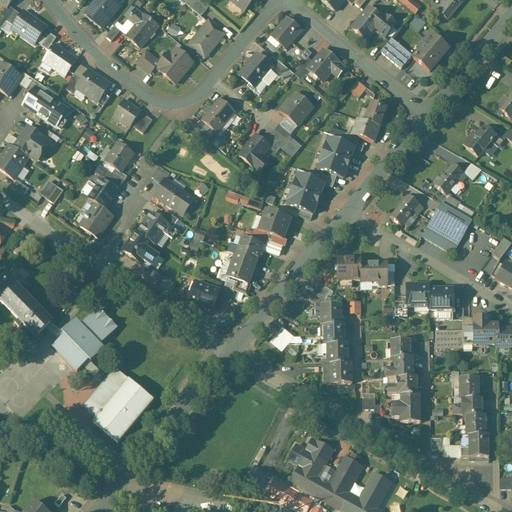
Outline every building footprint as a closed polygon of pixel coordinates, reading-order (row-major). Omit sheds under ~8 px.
[(0,0),(0,6),(5,10),(12,0),(0,0)] [(97,0),(98,0),(85,16),(101,29),(119,8),(109,0),(97,0)] [(208,7),(198,0),(189,0),(185,5),(200,17),(208,7)] [(228,0),(243,13),(254,0),(228,0)] [(320,0),(335,13),(345,0),(320,0)] [(357,0),(353,4),(359,9),(367,0),(357,0)] [(420,9),(409,0),(398,0),(398,1),(415,15),(420,9)] [(450,0),(446,5),(443,2),(436,12),(447,21),(464,0),(450,0)] [(368,10),(351,29),(366,42),(375,32),(382,22),(368,10)] [(135,11),(126,21),(134,28),(125,38),(139,50),(156,29),(135,11)] [(13,12),(5,23),(13,28),(20,17),(13,12)] [(45,29),(23,13),(13,28),(11,30),(33,46),(45,29)] [(394,25),(385,18),(382,22),(375,32),(384,39),(395,26),(394,25)] [(425,25),(417,18),(409,27),(418,34),(425,25)] [(286,20),(270,38),(285,50),(300,32),(286,20)] [(208,23),(188,46),(204,60),(224,36),(208,23)] [(114,27),(105,38),(110,43),(120,32),(114,27)] [(55,39),(49,35),(41,47),(47,51),(55,39)] [(431,39),(413,60),(429,74),(447,52),(431,39)] [(412,58),(391,41),(380,54),(401,71),(412,58)] [(54,47),(43,63),(64,78),(75,62),(54,47)] [(175,50),(157,72),(175,86),(192,65),(175,50)] [(305,50),(298,59),(304,64),(307,60),(311,55),(305,50)] [(338,64),(323,51),(313,64),(307,71),(309,74),(322,84),(331,73),(337,79),(344,70),(338,65),(338,64)] [(145,53),(135,65),(148,75),(157,63),(145,53)] [(267,65),(256,56),(238,77),(239,77),(240,75),(256,88),(254,90),(255,91),(270,73),(273,70),(267,65)] [(286,70),(272,58),(267,65),(273,70),(270,73),(278,79),(286,70)] [(304,64),(294,76),(302,83),(309,74),(307,71),(313,64),(307,60),(304,64)] [(19,78),(0,64),(0,88),(1,89),(0,89),(0,91),(7,97),(16,85),(20,79),(19,78)] [(294,76),(286,70),(278,79),(286,86),(294,76)] [(108,88),(87,73),(81,82),(75,90),(76,91),(96,104),(97,105),(102,97),(108,88)] [(33,81),(22,74),(19,78),(20,79),(16,85),(26,91),(33,81)] [(73,76),(63,90),(73,96),(76,91),(75,90),(81,82),(73,76)] [(47,91),(33,81),(26,91),(23,96),(37,105),(43,95),(44,96),(47,91)] [(366,90),(357,82),(349,92),(358,100),(366,90)] [(511,93),(504,103),(500,101),(495,107),(498,110),(511,122),(511,93)] [(44,96),(43,95),(37,105),(32,113),(52,127),(57,120),(59,122),(67,111),(44,96)] [(295,95),(280,113),(292,124),(300,114),(304,118),(312,109),(295,95)] [(102,97),(97,105),(96,104),(96,105),(102,110),(108,100),(102,97)] [(219,100),(200,122),(217,135),(215,133),(227,119),(229,120),(235,114),(219,100)] [(140,114),(123,102),(111,119),(112,119),(113,117),(129,128),(128,130),(128,131),(131,127),(139,115),(140,114)] [(386,109),(371,104),(364,125),(378,130),(386,109)] [(151,122),(139,115),(131,127),(142,135),(151,122)] [(217,135),(200,122),(193,130),(203,138),(212,146),(219,137),(217,135)] [(364,125),(357,122),(352,137),(360,140),(373,145),(378,130),(364,125)] [(52,135),(36,124),(31,131),(47,142),(52,135)] [(291,136),(279,126),(274,132),(286,142),(291,136)] [(31,131),(27,128),(13,149),(28,159),(35,164),(49,144),(47,142),(31,131)] [(502,143),(484,128),(472,142),(468,139),(462,146),(477,159),(490,144),(497,149),(502,143)] [(203,138),(193,130),(189,136),(199,143),(203,138)] [(352,137),(335,131),(333,137),(358,146),(360,140),(352,137)] [(511,132),(508,131),(503,138),(511,145),(511,132)] [(286,142),(274,132),(267,140),(280,150),(286,142)] [(269,149),(255,137),(238,157),(252,168),(269,149)] [(134,156),(117,144),(104,163),(114,171),(121,175),(134,156)] [(323,159),(346,167),(350,153),(328,146),(323,159)] [(9,147),(0,160),(0,172),(13,181),(28,159),(13,149),(9,147)] [(342,181),(346,167),(323,159),(319,173),(342,181)] [(451,167),(434,187),(445,196),(457,182),(459,185),(464,178),(451,167)] [(169,175),(158,168),(151,179),(161,186),(164,181),(165,182),(169,175)] [(127,178),(121,175),(114,171),(111,176),(123,184),(127,178)] [(111,176),(105,172),(101,178),(118,190),(123,184),(111,176)] [(117,192),(100,180),(87,199),(95,205),(104,212),(117,192)] [(165,182),(164,181),(161,186),(153,197),(182,217),(193,201),(165,182)] [(28,190),(16,182),(11,189),(24,197),(28,190)] [(294,196),(316,203),(320,189),(299,182),(294,196)] [(57,188),(49,183),(40,196),(48,201),(57,188)] [(63,192),(57,188),(48,201),(54,206),(63,192)] [(311,216),(316,203),(294,196),(290,209),(311,216)] [(249,200),(240,197),(238,204),(247,207),(249,200)] [(459,205),(447,197),(441,206),(454,213),(459,205)] [(406,198),(390,217),(402,227),(411,216),(415,218),(421,210),(406,198)] [(263,205),(249,200),(247,207),(260,211),(263,205)] [(104,212),(95,205),(86,219),(84,218),(83,219),(85,220),(80,228),(97,240),(112,217),(104,212)] [(441,206),(441,205),(428,229),(457,246),(471,223),(454,213),(441,206)] [(290,221),(265,212),(258,233),(273,238),(282,242),(283,241),(290,221)] [(177,221),(165,213),(160,221),(168,226),(167,227),(171,230),(177,221)] [(160,221),(151,214),(137,234),(152,244),(154,246),(167,227),(168,226),(160,221)] [(137,234),(136,234),(123,252),(139,263),(152,244),(137,234)] [(267,242),(252,237),(250,243),(261,247),(261,248),(265,249),(267,242)] [(282,242),(273,238),(271,244),(284,248),(286,242),(283,241),(282,242)] [(250,243),(242,240),(236,257),(255,264),(261,248),(261,247),(250,243)] [(503,241),(491,257),(499,262),(511,246),(503,241)] [(4,242),(0,246),(0,258),(1,259),(10,246),(4,242)] [(236,257),(235,257),(233,263),(225,260),(218,280),(234,286),(235,282),(247,286),(248,286),(255,264),(236,257)] [(359,262),(337,262),(337,280),(350,280),(350,283),(360,283),(359,267),(359,262)] [(503,268),(497,264),(490,277),(496,281),(495,282),(511,291),(511,270),(504,266),(503,268)] [(386,266),(359,267),(360,283),(360,285),(371,285),(371,284),(378,284),(378,289),(386,289),(386,267),(386,266)] [(160,280),(146,270),(141,278),(155,287),(160,280)] [(51,324),(4,277),(0,281),(0,302),(17,320),(12,325),(16,329),(22,324),(36,339),(51,324)] [(350,280),(337,280),(337,288),(350,288),(350,283),(350,280)] [(247,286),(235,282),(234,286),(232,292),(234,292),(246,297),(250,286),(248,286),(247,286)] [(218,293),(195,285),(188,305),(211,313),(216,300),(219,293),(218,293)] [(330,292),(318,285),(312,295),(324,302),(330,292)] [(232,292),(220,287),(218,293),(219,293),(216,300),(229,305),(234,292),(232,292)] [(428,287),(406,287),(406,298),(406,307),(428,306),(428,292),(428,287)] [(452,291),(428,292),(428,306),(428,312),(452,311),(452,291)] [(324,302),(312,295),(308,302),(319,308),(321,308),(324,302)] [(406,298),(394,298),(394,318),(401,318),(401,309),(406,309),(406,307),(406,298)] [(360,304),(348,305),(348,316),(360,315),(360,304)] [(341,307),(321,308),(319,308),(316,308),(315,309),(311,312),(316,319),(316,320),(319,320),(319,327),(322,327),(341,327),(341,307)] [(97,311),(79,328),(75,323),(62,336),(65,338),(53,349),(77,373),(88,362),(90,364),(103,352),(98,347),(116,330),(97,311)] [(474,320),(462,320),(462,332),(462,346),(473,346),(473,327),(474,320)] [(488,320),(474,320),(473,327),(473,346),(496,346),(496,331),(496,327),(488,327),(488,320)] [(341,327),(322,327),(323,347),(326,347),(345,346),(344,327),(341,327)] [(292,339),(282,330),(276,337),(286,346),(292,339)] [(511,331),(496,331),(496,346),(497,350),(511,350),(511,331)] [(462,332),(434,333),(435,351),(462,350),(462,346),(462,332)] [(286,346),(276,337),(270,344),(280,353),(286,346)] [(409,342),(389,343),(390,360),(393,360),(410,360),(409,342)] [(345,346),(326,347),(326,366),(348,366),(348,346),(345,346)] [(410,360),(393,360),(393,371),(393,380),(413,379),(413,360),(410,360)] [(326,366),(322,366),(323,386),(351,386),(351,366),(348,366),(326,366)] [(114,371),(83,408),(97,420),(93,424),(117,444),(152,402),(128,382),(121,377),(114,371)] [(393,380),(393,371),(384,371),(384,380),(386,380),(393,380)] [(393,380),(386,380),(387,397),(399,397),(416,396),(416,379),(413,379),(393,380)] [(478,380),(458,380),(458,391),(451,391),(451,401),(454,401),(478,400),(478,380)] [(416,396),(399,397),(399,405),(399,420),(420,420),(419,396),(416,396)] [(45,398),(17,426),(29,438),(49,419),(57,410),(45,398)] [(478,400),(454,401),(454,409),(452,409),(452,418),(464,418),(481,418),(481,400),(478,400)] [(399,405),(391,405),(391,407),(391,419),(391,420),(399,420),(399,405)] [(57,410),(49,419),(53,423),(61,414),(57,410)] [(481,418),(464,418),(464,428),(457,428),(457,437),(468,437),(485,437),(484,417),(481,418)] [(485,437),(468,437),(468,450),(460,450),(460,459),(468,459),(468,460),(473,460),(473,463),(487,463),(488,463),(488,459),(488,437),(485,437)] [(348,461),(344,459),(330,485),(327,483),(329,479),(323,476),(321,480),(318,478),(326,464),(309,454),(301,469),(298,467),(289,484),(302,492),(302,491),(315,498),(315,499),(316,499),(329,506),(329,507),(329,506),(339,511),(379,511),(376,510),(391,483),(372,473),(358,500),(350,496),(347,494),(361,469),(357,467),(361,461),(351,456),(348,461)] [(44,511),(33,503),(33,504),(26,511),(44,511)]
